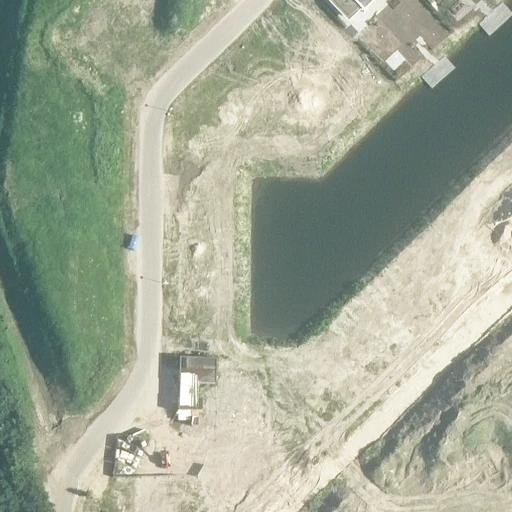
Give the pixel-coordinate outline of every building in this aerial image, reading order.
[(162,0),(138,0),(135,3),(170,38),(185,23),(162,0)] [(192,0),(162,0),(185,23),(201,9),(192,0)] [(192,0),(201,9),(209,0),(192,0)] [(329,0),(348,19),(359,8),(356,4),(360,0),(329,0)] [(135,3),(120,18),(154,54),(170,38),(135,3)] [(120,18),(104,33),(138,68),(154,54),(120,18)] [(323,40),(295,67),(332,106),(361,79),(323,40)] [(257,422),(242,437),(276,473),(292,458),(257,422)] [(242,437),(226,452),(261,488),(276,473),(242,437)] [(226,452),(211,467),(245,502),(261,488),(226,452)] [(211,467),(195,482),(223,511),(235,511),(245,502),(211,467)] [(223,511),(195,482),(180,497),(194,511),(223,511)]
